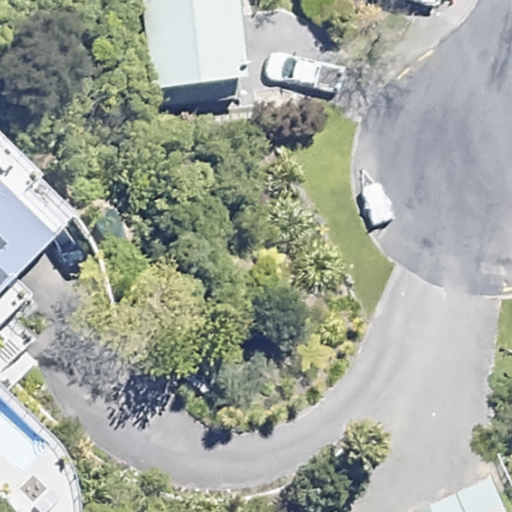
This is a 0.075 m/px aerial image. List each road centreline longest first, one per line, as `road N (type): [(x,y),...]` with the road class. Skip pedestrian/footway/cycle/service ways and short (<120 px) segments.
road 1 (residential): [(490,152),(493,0)]
road 2 (unknown): [(425,278),(490,152)]
